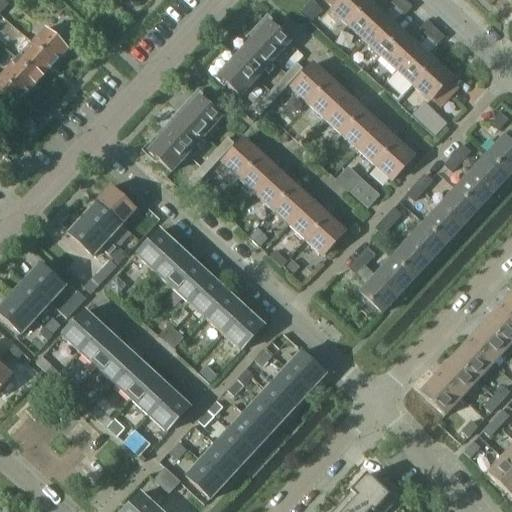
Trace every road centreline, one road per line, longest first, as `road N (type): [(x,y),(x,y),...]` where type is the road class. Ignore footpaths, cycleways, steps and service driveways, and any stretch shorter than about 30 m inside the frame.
road 1 (residential): [(95,140),(376,401)]
road 2 (residential): [(376,401),(511,254)]
road 3 (tertiary): [(95,140),(225,0)]
road 4 (residential): [(273,511),(376,401)]
road 5 (residential): [(376,401),(466,511)]
road 6 (tertiary): [(0,244),(95,140)]
